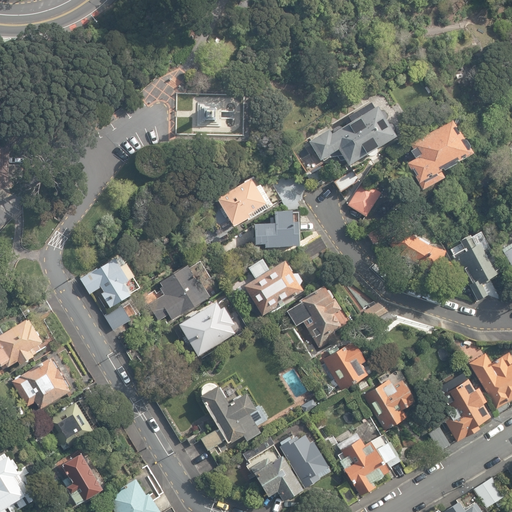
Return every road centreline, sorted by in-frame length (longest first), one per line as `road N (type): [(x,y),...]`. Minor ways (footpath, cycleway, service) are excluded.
road 1 (residential): [(217,511),(190,498),(52,257)]
road 2 (residential): [(511,322),(471,319),(394,289),(319,200)]
road 3 (tertiary): [(388,511),(511,438)]
